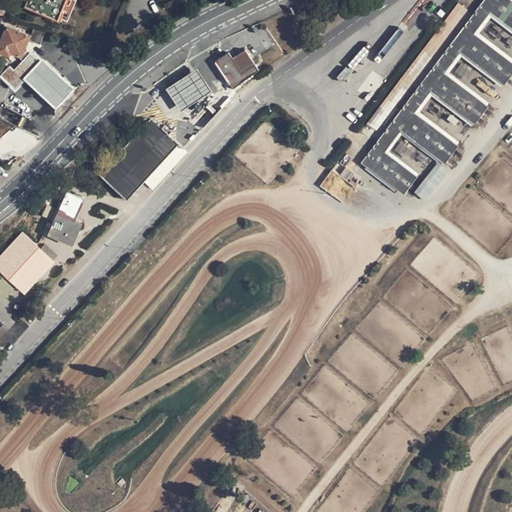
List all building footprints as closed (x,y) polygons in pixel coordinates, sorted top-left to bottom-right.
[(26,0),(24,4),(56,18),(64,0),(26,0)] [(511,0),(485,0),(375,146),(385,153),(404,130),(447,163),(459,146),(416,115),(434,91),(476,123),(488,107),(446,75),(464,51),(506,83),(511,75),(511,63),(476,36),(493,11),(511,25),(511,1),(510,0),(511,0)] [(464,9),(456,3),(367,123),(375,130),(464,9)] [(10,49),(20,54),(28,35),(3,25),(0,32),(4,34),(0,43),(0,49),(8,53),(10,49)] [(40,44),(45,32),(33,27),(29,39),(40,44)] [(257,67),(245,49),(230,58),(226,52),(211,61),(227,86),(257,67)] [(41,63),(34,56),(31,53),(27,57),(28,58),(15,72),(10,68),(1,77),(15,90),(25,80),(41,63)] [(43,60),(41,63),(25,80),(57,109),(74,89),(43,60)] [(191,61),(162,81),(180,108),(209,88),(191,61)] [(150,119),(99,174),(127,200),(177,144),(150,119)] [(363,161),(405,192),(416,177),(385,153),(375,146),(363,161)] [(320,183),(341,204),(355,190),(333,170),(320,183)] [(81,198),(67,192),(53,224),(47,222),(43,232),(70,243),(79,223),(72,219),(81,198)] [(0,255),(0,269),(25,292),(53,261),(22,232),(0,255)] [(53,259),(57,255),(45,244),(41,248),(53,259)] [(0,301),(15,286),(0,272),(0,301)]
